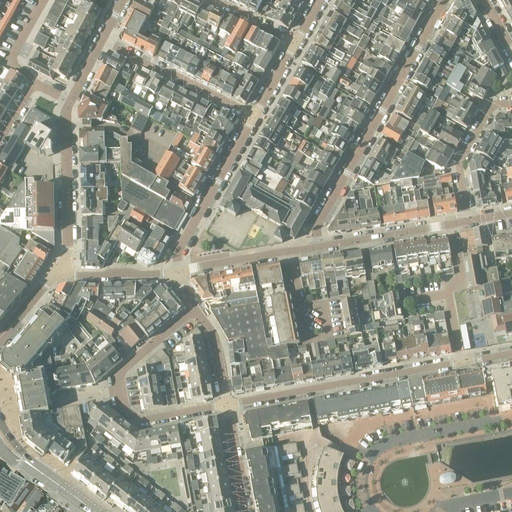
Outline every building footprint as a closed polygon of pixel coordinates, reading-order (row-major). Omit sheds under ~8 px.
[(9,9),(5,16),(11,19),(17,8),(11,5),(2,0),(0,0),(0,2),(0,3),(4,5),(3,6),(9,9)] [(14,0),(11,5),(17,8),(21,0),(14,0)] [(60,15),(62,11),(63,11),(66,6),(55,0),(50,10),(60,15)] [(159,11),(157,10),(138,0),(131,12),(148,21),(152,14),(156,16),(159,11)] [(137,0),(138,0),(157,10),(162,0),(161,0),(137,0)] [(176,27),(170,24),(167,30),(171,32),(177,35),(180,30),(183,25),(195,0),(185,0),(180,11),(183,13),(176,27)] [(196,0),(195,0),(183,25),(186,27),(191,17),(195,19),(203,4),(196,0)] [(240,0),(238,4),(248,9),(252,0),(240,0)] [(252,0),(248,9),(256,13),(263,0),(252,0)] [(298,13),(302,4),(294,0),(284,0),(282,4),(298,13)] [(351,0),(337,0),(337,2),(363,17),(365,13),(354,6),(356,3),(351,0)] [(383,0),(382,0),(370,0),(373,1),(373,0),(374,0),(370,8),(377,11),(381,4),(383,0)] [(394,0),(398,2),(421,15),(427,5),(417,0),(410,0),(410,2),(406,0),(394,0)] [(459,0),(453,10),(469,18),(473,20),(476,15),(467,0),(459,0)] [(511,0),(498,0),(507,15),(511,11),(511,0)] [(370,24),(371,21),(365,18),(363,17),(337,2),(333,9),(348,18),(350,15),(361,21),(363,21),(360,27),(367,30),(370,24)] [(421,15),(398,2),(396,7),(404,12),(402,16),(416,25),(421,15)] [(166,11),(165,14),(167,16),(173,19),(175,16),(179,7),(171,3),(166,11)] [(293,21),(298,13),(282,4),(280,3),(278,7),(280,8),(278,12),(293,21)] [(79,7),(77,11),(96,21),(101,11),(86,4),(84,9),(79,7)] [(375,14),(378,16),(382,18),(387,8),(386,8),(381,4),(377,11),(375,14)] [(205,5),(195,24),(205,29),(215,10),(205,5)] [(375,14),(377,11),(370,8),(370,9),(365,18),(371,21),(375,14)] [(205,29),(202,34),(207,37),(210,32),(215,35),(225,15),(215,10),(205,29)] [(453,10),(449,17),(476,32),(480,25),(475,22),(472,28),(469,27),(471,25),(467,22),(469,18),(453,10)] [(91,31),(96,21),(77,11),(74,16),(79,19),(76,23),(91,31)] [(293,21),(278,12),(276,11),(273,16),(268,14),(266,18),(273,21),(288,30),(293,21)] [(150,22),(148,21),(131,12),(122,30),(125,31),(121,38),(122,41),(141,51),(145,41),(141,39),(150,22)] [(331,12),(326,20),(346,32),(359,39),(361,35),(356,31),(345,24),(347,21),(331,12)] [(48,14),(46,20),(56,25),(59,20),(48,14)] [(391,15),(388,21),(411,34),(416,25),(402,16),(399,20),(391,15)] [(0,26),(5,29),(11,19),(5,16),(0,25),(0,26)] [(160,22),(158,26),(162,27),(161,28),(163,28),(167,30),(170,24),(173,19),(167,16),(164,24),(160,22)] [(224,39),(220,47),(224,50),(231,37),(239,22),(228,16),(220,32),(227,36),(225,40),(224,39)] [(391,36),(405,44),(411,34),(388,21),(382,18),(378,16),(373,23),(377,26),(379,22),(394,30),(391,36)] [(472,39),(476,32),(449,17),(446,24),(461,33),(463,29),(469,32),(467,36),(472,39)] [(53,30),(56,25),(46,20),(43,25),(53,30)] [(345,33),(346,32),(326,20),(322,28),(341,39),(350,44),(357,48),(357,47),(359,44),(346,36),(346,37),(340,34),(341,32),(344,33),(345,33)] [(239,22),(231,37),(242,42),(249,27),(239,22)] [(69,26),(67,31),(86,40),(91,31),(76,23),(74,28),(69,26)] [(376,27),(370,24),(367,30),(364,35),(369,39),(370,38),(368,37),(370,32),(373,34),(376,27)] [(468,46),(472,39),(467,36),(465,38),(459,35),(461,33),(446,24),(442,31),(468,46)] [(322,28),(317,36),(333,45),(337,47),(341,39),(322,28)] [(252,29),(244,45),(251,49),(252,46),(255,48),(273,57),(280,44),(267,36),(252,29)] [(167,30),(165,34),(169,36),(169,37),(176,41),(179,36),(177,35),(171,32),(167,30)] [(180,30),(177,35),(179,36),(185,39),(188,34),(180,30)] [(489,41),(484,30),(476,34),(472,42),(474,46),(472,47),(473,50),(474,52),(476,51),(475,49),(489,41)] [(81,50),(86,40),(67,31),(66,33),(63,32),(59,39),(62,40),(81,50)] [(464,53),(465,51),(468,46),(442,31),(438,38),(453,47),(455,43),(461,47),(459,50),(464,53)] [(38,34),(36,39),(46,44),(49,39),(38,34)] [(144,52),(153,57),(162,39),(153,34),(144,52)] [(188,34),(185,39),(186,40),(193,44),(197,45),(199,40),(188,34)] [(364,35),(359,44),(357,47),(365,52),(367,48),(365,47),(369,39),(364,35)] [(374,41),(376,42),(399,55),(404,45),(390,37),(387,41),(377,35),(374,41)] [(179,36),(176,41),(183,45),(186,40),(185,39),(179,36)] [(332,49),(333,45),(317,36),(313,45),(328,53),(341,61),(344,56),(332,49)] [(224,50),(220,58),(222,58),(222,59),(226,61),(229,62),(233,64),(235,60),(227,55),(229,51),(235,54),(242,42),(231,37),(224,50)] [(460,61),(463,55),(464,53),(459,50),(458,53),(455,52),(452,50),(453,47),(438,38),(434,45),(453,56),(456,57),(455,58),(460,61)] [(33,44),(38,47),(44,50),(46,44),(36,39),(33,44)] [(62,40),(57,50),(76,60),(81,50),(62,40)] [(167,40),(157,59),(165,63),(173,47),(169,45),(171,41),(167,40)] [(186,40),(183,45),(191,48),(193,44),(186,40)] [(199,40),(197,45),(200,47),(208,51),(208,52),(211,46),(199,40)] [(464,56),(472,60),(476,63),(496,52),(489,41),(475,49),(476,51),(474,52),(473,50),(469,54),(464,56)] [(393,65),(399,55),(376,42),(373,48),(381,53),(379,57),(393,65)] [(193,44),(191,48),(198,52),(200,47),(197,45),(193,44)] [(348,53),(352,56),(357,48),(350,44),(349,46),(351,48),(348,53)] [(173,47),(165,63),(172,67),(182,47),(178,45),(176,49),(173,47)] [(182,47),(172,67),(179,71),(187,55),(184,53),(186,49),(182,47)] [(195,59),(187,74),(194,78),(202,62),(205,56),(208,51),(200,47),(198,52),(202,54),(198,61),(195,59)] [(329,67),(333,69),(335,70),(336,68),(333,66),(334,64),(325,59),(327,55),(312,47),(307,54),(327,65),(330,67),(329,67)] [(365,52),(357,47),(357,48),(352,56),(350,59),(356,62),(358,58),(362,60),(365,56),(361,53),(363,51),(365,52)] [(455,68),(457,65),(460,61),(455,58),(453,62),(448,59),(450,56),(433,47),(429,54),(444,63),(449,65),(450,62),(456,66),(455,68)] [(253,66),(250,71),(262,77),(273,57),(255,48),(252,55),(258,58),(254,66),(253,66)] [(71,69),(76,60),(57,50),(55,55),(59,57),(57,61),(51,59),(71,69)] [(202,62),(194,78),(201,82),(209,66),(206,64),(209,58),(212,60),(215,55),(208,52),(208,51),(205,56),(202,62)] [(36,61),(40,54),(36,52),(32,59),(36,61)] [(497,70),(499,72),(503,69),(502,67),(503,65),(496,52),(476,63),(484,67),(489,64),(494,72),(497,70)] [(103,67),(119,75),(129,81),(132,77),(121,71),(126,61),(112,53),(110,54),(103,67)] [(187,55),(179,71),(187,74),(195,59),(197,55),(193,53),(191,57),(187,55)] [(347,65),(350,59),(352,56),(348,53),(343,63),(347,65)] [(235,60),(233,64),(237,66),(244,70),(249,60),(238,54),(235,60)] [(321,75),(327,65),(307,54),(302,64),(321,75)] [(425,61),(451,76),(455,68),(450,65),(448,69),(443,66),(444,63),(429,54),(425,61)] [(215,55),(212,60),(220,63),(222,59),(222,58),(220,58),(219,57),(215,55)] [(465,72),(472,76),(491,87),(497,76),(482,68),(480,72),(470,67),(468,66),(472,60),(464,56),(463,55),(460,61),(457,65),(466,70),(465,72)] [(66,79),(71,69),(51,59),(46,68),(31,61),(28,67),(52,80),(55,74),(66,79)] [(222,59),(220,63),(227,67),(229,62),(226,61),(222,59)] [(351,72),(356,62),(350,59),(347,65),(345,69),(351,72)] [(362,66),(385,79),(391,69),(377,60),(374,65),(365,60),(362,66)] [(442,80),(447,83),(451,76),(425,61),(421,68),(436,77),(438,73),(446,78),(444,81),(442,80)] [(209,66),(201,82),(208,85),(216,70),(213,68),(215,64),(211,62),(209,66)] [(229,62),(227,67),(234,71),(237,66),(233,64),(229,62)] [(337,71),(342,74),(345,69),(347,65),(343,63),(341,62),(337,71)] [(457,65),(455,68),(451,76),(447,83),(446,85),(451,88),(460,93),(464,86),(459,83),(465,72),(466,70),(457,65)] [(237,66),(234,71),(246,77),(249,72),(247,72),(244,70),(237,66)] [(368,76),(366,80),(380,88),(385,79),(362,66),(359,71),(368,76)] [(115,83),(119,75),(103,67),(95,82),(122,95),(123,93),(125,89),(115,83)] [(216,70),(208,85),(216,89),(226,70),(222,68),(220,72),(216,70)] [(439,87),(443,90),(446,85),(447,83),(442,80),(439,85),(438,84),(439,82),(435,79),(436,77),(421,68),(417,75),(437,86),(439,87)] [(142,69),(134,85),(144,90),(152,74),(142,69)] [(336,86),(342,75),(342,74),(337,71),(335,70),(333,69),(327,81),(336,86)] [(345,69),(342,74),(342,75),(348,79),(351,72),(345,69)] [(504,69),(503,69),(499,72),(502,78),(501,78),(502,79),(508,75),(507,75),(504,69)] [(226,70),(216,89),(223,93),(231,77),(227,75),(229,71),(226,70)] [(299,70),(293,79),(308,88),(314,78),(299,70)] [(1,80),(19,91),(25,80),(12,71),(10,71),(4,81),(2,80),(1,80)] [(246,77),(234,99),(246,105),(261,79),(249,72),(246,77)] [(231,77),(223,93),(232,97),(241,79),(241,77),(233,73),(231,77)] [(138,101),(143,103),(147,95),(149,92),(155,95),(162,80),(152,74),(144,90),(138,101)] [(435,90),(437,86),(417,75),(413,82),(428,91),(430,87),(435,90)] [(483,101),(491,87),(472,76),(465,88),(469,90),(467,92),(483,101)] [(358,94),(356,98),(370,107),(375,97),(352,84),(342,78),(337,88),(339,89),(342,85),(358,94)] [(19,91),(1,80),(0,79),(0,84),(1,85),(0,87),(0,93),(12,101),(19,91)] [(288,88),(310,100),(313,96),(317,99),(326,104),(328,99),(319,94),(308,88),(293,79),(288,88)] [(355,79),(352,84),(375,97),(380,88),(366,80),(364,84),(355,79)] [(319,94),(328,99),(329,98),(334,89),(336,86),(327,81),(319,94)] [(167,107),(177,87),(167,82),(157,102),(167,107)] [(88,96),(109,107),(111,104),(105,100),(110,92),(94,84),(88,96)] [(443,104),(451,88),(446,85),(443,90),(438,99),(437,101),(443,104)] [(410,87),(405,96),(421,105),(424,98),(431,102),(433,98),(426,95),(410,87)] [(438,99),(443,90),(439,87),(433,96),(438,99)] [(164,116),(164,117),(160,124),(171,129),(174,123),(189,93),(179,88),(171,104),(177,107),(172,115),(172,116),(171,118),(171,119),(170,120),(167,119),(168,118),(164,116)] [(288,88),(283,97),(298,105),(301,100),(308,105),(310,100),(288,88)] [(329,98),(335,102),(340,93),(334,89),(329,98)] [(0,93),(0,106),(6,111),(12,101),(0,93)] [(130,109),(133,110),(138,102),(138,101),(123,93),(122,95),(120,99),(118,103),(130,109)] [(183,120),(183,119),(187,112),(191,114),(199,99),(189,93),(174,123),(171,129),(178,133),(182,135),(185,128),(179,125),(182,119),(183,120)] [(83,129),(92,128),(91,122),(96,122),(101,124),(103,122),(104,122),(115,124),(116,119),(109,115),(106,116),(105,116),(106,113),(109,107),(88,96),(80,111),(80,112),(80,121),(83,121),(83,129)] [(417,111),(421,105),(405,96),(401,104),(416,113),(417,111)] [(330,111),(335,102),(329,98),(328,99),(326,104),(324,107),(330,111)] [(445,105),(448,107),(472,120),(478,110),(462,101),(460,105),(449,99),(445,105)] [(182,135),(184,136),(189,138),(191,140),(196,133),(200,126),(202,121),(211,105),(201,100),(193,115),(198,117),(191,131),(185,128),(182,135)] [(281,100),(276,109),(293,119),(298,110),(281,100)] [(346,101),(343,106),(364,118),(369,108),(354,100),(352,104),(346,101)] [(437,101),(431,111),(440,117),(440,116),(437,114),(443,104),(437,101)] [(138,102),(133,110),(139,114),(148,118),(153,110),(138,102)] [(316,104),(310,114),(315,116),(320,106),(316,104)] [(415,115),(420,118),(422,114),(417,111),(416,113),(401,104),(395,113),(411,122),(415,115)] [(209,113),(233,127),(238,118),(222,111),(220,114),(215,111),(217,108),(213,106),(209,113)] [(358,127),(364,118),(343,106),(338,115),(358,127)] [(324,107),(319,116),(325,120),(330,111),(324,107)] [(467,129),(472,120),(448,107),(445,112),(454,116),(451,120),(467,129)] [(32,108),(25,120),(29,122),(36,111),(32,108)] [(293,119),(276,109),(272,117),(272,120),(292,131),(298,121),(293,119)] [(25,146),(37,126),(38,126),(37,126),(42,129),(49,118),(36,111),(29,122),(25,120),(22,125),(20,124),(0,157),(0,165),(8,171),(13,174),(18,167),(14,165),(25,146)] [(149,119),(160,124),(164,117),(152,111),(149,119)] [(431,111),(422,128),(420,132),(455,151),(463,136),(446,126),(440,136),(435,133),(435,132),(432,131),(440,117),(431,111)] [(216,122),(214,125),(229,134),(233,127),(209,113),(207,117),(216,122)] [(496,117),(489,130),(495,133),(510,134),(510,130),(511,130),(511,113),(506,114),(506,117),(496,117)] [(141,134),(149,119),(148,118),(139,114),(131,128),(141,134)] [(341,124),(339,128),(353,136),(358,127),(338,115),(335,120),(341,124)] [(319,130),(325,120),(319,116),(316,120),(314,124),(313,127),(319,130)] [(394,116),(388,126),(415,141),(417,137),(420,132),(422,128),(416,124),(412,131),(414,133),(413,134),(406,130),(409,124),(394,116)] [(202,121),(200,126),(226,141),(229,134),(214,125),(212,128),(206,125),(207,124),(202,121)] [(269,121),(264,130),(281,140),(286,130),(269,121)] [(311,129),(313,127),(314,124),(309,121),(306,126),(311,129)] [(332,135),(348,145),(353,136),(339,128),(332,124),(329,130),(323,127),(320,131),(331,137),(332,135)] [(38,126),(37,126),(25,146),(26,146),(40,154),(40,155),(41,155),(52,155),(52,145),(48,142),(53,135),(52,135),(42,129),(37,126),(38,126)] [(226,141),(200,126),(196,133),(199,135),(201,132),(208,135),(206,139),(222,148),(226,141)] [(408,154),(414,142),(415,141),(388,126),(383,136),(398,145),(401,139),(407,143),(402,151),(407,154),(408,154)] [(314,138),(317,131),(312,128),(308,135),(314,138)] [(84,151),(105,151),(104,130),(80,131),(80,140),(83,140),(84,151)] [(108,136),(120,142),(120,137),(108,130),(108,136)] [(276,148),(281,140),(264,130),(259,139),(276,148)] [(171,146),(174,147),(176,149),(184,136),(182,135),(178,133),(171,146)] [(200,135),(199,135),(196,133),(191,140),(191,141),(196,144),(196,143),(195,142),(197,139),(198,140),(200,135)] [(487,134),(482,144),(506,157),(508,158),(508,160),(511,160),(511,157),(511,147),(511,140),(511,141),(511,151),(508,151),(501,148),(504,143),(487,134)] [(81,151),(81,165),(121,164),(122,175),(132,181),(139,169),(142,163),(132,158),(132,146),(128,146),(128,140),(121,140),(120,137),(120,142),(121,150),(105,151),(84,151),(81,151)] [(415,141),(414,142),(428,150),(449,162),(454,153),(437,143),(434,147),(417,137),(415,141)] [(323,138),(321,142),(321,143),(327,146),(327,147),(333,151),(334,150),(343,155),(347,146),(333,138),(331,142),(323,138)] [(222,148),(206,139),(204,143),(200,141),(198,144),(217,155),(222,148)] [(253,149),(267,156),(270,151),(274,153),(283,158),(280,164),(281,165),(289,169),(292,162),(294,159),(289,156),(276,148),(259,139),(253,149)] [(196,144),(191,141),(188,147),(198,153),(196,157),(211,166),(216,157),(195,145),(196,144)] [(380,141),(375,150),(401,165),(402,164),(407,154),(402,151),(398,159),(394,157),(398,151),(380,141)] [(298,152),(303,155),(308,158),(311,154),(307,152),(310,146),(304,143),(298,152)] [(326,150),(324,154),(338,162),(343,155),(334,150),(333,151),(327,147),(327,146),(321,143),(319,146),(326,150)] [(505,159),(506,157),(482,144),(476,153),(493,163),(496,158),(502,161),(503,158),(505,159)] [(187,162),(189,158),(194,161),(191,165),(207,173),(211,166),(196,157),(191,155),(190,157),(176,149),(174,147),(171,153),(187,162)] [(247,159),(267,170),(273,160),(267,156),(253,149),(247,159)] [(338,162),(324,154),(315,149),(313,153),(322,159),(320,163),(333,171),(338,162)] [(391,171),(391,172),(396,174),(401,165),(375,150),(370,159),(383,166),(385,162),(394,167),(391,171)] [(449,162),(428,150),(423,160),(441,170),(444,169),(449,162)] [(296,155),(294,159),(292,162),(298,165),(303,155),(298,152),(296,155)] [(168,181),(171,177),(174,172),(179,162),(180,160),(167,153),(154,177),(158,179),(169,185),(174,188),(176,186),(168,181)] [(396,174),(391,184),(400,182),(412,180),(419,179),(425,163),(418,160),(408,154),(407,154),(402,164),(401,165),(396,174)] [(469,166),(471,175),(482,173),(484,180),(489,179),(488,178),(493,177),(492,175),(489,176),(485,174),(487,170),(492,173),(495,168),(474,157),(469,166)] [(283,179),(269,172),(267,170),(247,159),(241,170),(256,178),(257,177),(260,172),(267,176),(266,178),(271,181),(269,184),(265,182),(263,185),(276,192),(282,181),(283,179)] [(369,160),(363,170),(389,184),(391,184),(396,174),(391,172),(389,176),(380,171),(382,168),(369,160)] [(179,162),(174,172),(199,187),(205,177),(191,168),(187,174),(181,170),(184,165),(179,162)] [(292,162),(289,169),(287,171),(291,174),(295,167),(310,176),(307,181),(322,190),(327,182),(306,170),(298,165),(292,162)] [(308,166),(306,170),(327,182),(333,172),(316,163),(313,163),(311,167),(308,166)] [(0,184),(0,185),(8,171),(0,165),(0,184)] [(289,169),(281,165),(277,172),(271,168),(269,172),(283,179),(287,171),(289,169)] [(471,175),(474,192),(491,189),(489,183),(501,181),(500,177),(507,176),(509,185),(503,186),(507,203),(511,202),(511,173),(511,168),(507,169),(502,170),(500,176),(493,177),(488,178),(489,179),(484,180),(482,173),(471,175)] [(105,169),(81,169),(81,190),(105,189),(105,169)] [(132,181),(150,192),(158,179),(154,177),(139,169),(132,181)] [(363,170),(358,178),(372,186),(374,181),(379,184),(379,186),(389,184),(363,170)] [(291,174),(287,171),(283,179),(282,181),(288,184),(291,186),(316,201),(321,192),(308,184),(306,188),(298,184),(297,186),(287,180),(291,174)] [(194,197),(199,187),(174,172),(171,177),(181,183),(179,188),(194,197)] [(285,197),(276,192),(240,172),(220,208),(221,208),(221,211),(224,213),(227,212),(236,217),(237,215),(240,211),(239,210),(241,209),(240,208),(242,205),(255,212),(255,213),(268,220),(281,227),(279,230),(278,232),(277,232),(274,237),(275,237),(274,239),(282,243),(286,238),(288,237),(294,240),(310,212),(285,197)] [(150,192),(132,181),(122,175),(123,201),(128,205),(135,209),(150,218),(174,231),(185,213),(185,212),(170,203),(166,201),(150,192)] [(451,175),(439,177),(441,184),(452,182),(451,175)] [(422,178),(423,186),(424,191),(435,189),(437,199),(432,199),(435,217),(446,215),(442,190),(441,184),(439,177),(435,178),(435,176),(422,178)] [(416,187),(423,186),(422,178),(419,179),(412,180),(413,188),(414,189),(416,189),(416,187)] [(17,191),(14,196),(8,206),(5,210),(54,209),(53,187),(34,187),(34,180),(24,179),(21,184),(17,191)] [(169,185),(158,179),(150,192),(166,201),(170,194),(166,191),(169,185)] [(400,182),(401,190),(413,188),(412,180),(400,182)] [(283,192),(288,184),(282,181),(276,192),(285,197),(287,195),(283,192)] [(6,204),(8,206),(14,196),(4,191),(5,190),(0,186),(0,184),(0,185),(0,184),(0,192),(9,198),(6,204)] [(311,210),(316,201),(291,186),(289,192),(299,197),(296,202),(311,210)] [(382,210),(384,225),(395,224),(390,189),(389,186),(376,188),(377,191),(382,190),(383,194),(385,194),(388,209),(382,210)] [(5,190),(4,191),(14,196),(17,191),(11,188),(9,192),(5,190)] [(395,188),(390,189),(395,224),(407,222),(405,206),(399,207),(395,188)] [(81,190),(82,203),(102,202),(102,203),(103,203),(108,203),(108,189),(105,189),(81,190)] [(448,189),(442,190),(446,215),(457,213),(454,196),(449,197),(448,189)] [(491,194),(491,189),(474,192),(477,209),(497,205),(502,204),(500,193),(496,194),(495,193),(491,194)] [(365,199),(370,228),(381,226),(378,210),(374,211),(372,200),(371,200),(369,190),(364,191),(365,199)] [(414,191),(416,204),(419,220),(430,218),(427,202),(421,203),(419,191),(414,191)] [(407,222),(419,220),(416,204),(410,205),(408,192),(403,193),(405,206),(407,222)] [(344,205),(348,232),(359,230),(357,214),(356,210),(358,209),(357,201),(355,202),(353,193),(351,193),(344,205)] [(170,203),(185,212),(191,202),(175,194),(170,203)] [(361,213),(357,214),(359,230),(370,228),(365,199),(359,200),(361,213)] [(102,202),(82,203),(82,217),(103,217),(103,203),(102,203),(102,202)] [(119,209),(118,211),(123,214),(128,205),(123,202),(118,209),(119,209)] [(120,218),(118,221),(123,224),(125,222),(127,223),(130,218),(135,209),(128,205),(123,214),(120,218)] [(338,234),(348,232),(344,205),(337,217),(328,232),(329,235),(338,233),(338,234)] [(0,225),(19,230),(22,230),(28,231),(30,232),(54,232),(54,209),(5,210),(0,219),(0,225)] [(135,209),(130,218),(141,225),(143,221),(147,224),(150,218),(135,209)] [(120,218),(108,219),(109,233),(111,233),(118,221),(120,218)] [(103,219),(82,219),(82,232),(99,232),(99,230),(100,230),(100,226),(103,226),(103,219)] [(123,224),(120,230),(133,237),(126,249),(136,255),(136,254),(139,249),(147,236),(127,223),(125,222),(123,224)] [(18,256),(22,249),(23,249),(16,244),(19,230),(15,236),(0,226),(0,262),(10,268),(6,274),(7,274),(18,257),(16,256),(17,255),(18,256)] [(155,232),(150,240),(164,248),(171,237),(153,226),(151,230),(155,232)] [(119,229),(108,246),(113,249),(117,243),(126,249),(133,237),(120,230),(119,229)] [(484,229),(473,231),(483,288),(499,285),(498,280),(496,264),(487,266),(485,256),(483,256),(482,248),(487,247),(484,229)] [(22,249),(25,251),(33,256),(34,256),(45,262),(53,250),(34,238),(31,242),(30,241),(27,246),(20,241),(21,235),(22,230),(19,230),(16,244),(23,249),(22,249)] [(459,233),(461,240),(467,239),(470,259),(464,260),(469,290),(483,288),(473,231),(466,233),(466,232),(459,233)] [(54,247),(54,232),(30,232),(54,247)] [(99,232),(82,232),(82,243),(99,243),(99,232)] [(451,260),(451,257),(447,238),(437,239),(440,259),(446,258),(446,261),(451,260)] [(505,238),(492,240),(495,260),(508,258),(505,238)] [(418,260),(429,258),(426,241),(426,239),(415,241),(418,260)] [(441,263),(440,259),(437,239),(426,241),(429,258),(429,261),(435,259),(436,264),(441,263)] [(150,240),(144,252),(158,260),(164,248),(150,240)] [(415,241),(404,243),(408,262),(408,265),(419,263),(418,260),(415,241)] [(99,243),(82,243),(82,253),(90,253),(90,249),(99,249),(99,243)] [(397,264),(408,262),(404,243),(393,245),(397,264)] [(102,249),(97,257),(105,262),(113,249),(108,246),(105,244),(102,249)] [(391,248),(369,251),(372,269),(394,265),(391,248)] [(90,253),(82,253),(82,269),(99,269),(99,268),(103,268),(105,262),(97,257),(102,249),(99,249),(90,249),(90,253)] [(138,255),(135,261),(147,268),(154,266),(158,260),(144,252),(139,249),(136,254),(138,255)] [(37,275),(45,262),(34,256),(33,256),(25,251),(18,263),(37,275)] [(331,255),(335,273),(338,273),(341,275),(343,276),(344,276),(346,276),(346,279),(347,279),(343,256),(343,253),(331,255)] [(361,253),(343,256),(347,279),(352,278),(354,279),(359,278),(360,276),(365,275),(361,253)] [(337,286),(335,273),(331,255),(321,257),(324,274),(329,273),(331,287),(337,286)] [(321,257),(311,259),(315,282),(319,281),(320,289),(326,288),(324,274),(321,257)] [(311,259),(299,261),(302,277),(308,276),(310,290),(317,289),(315,282),(311,259)] [(30,286),(37,275),(18,263),(15,268),(17,270),(14,275),(30,286)] [(260,312),(265,334),(268,350),(287,346),(293,345),(300,344),(298,336),(290,296),(286,297),(280,265),(257,269),(257,270),(257,273),(253,273),(260,312)] [(228,318),(234,317),(237,317),(238,322),(246,320),(245,315),(260,312),(253,273),(252,269),(210,277),(214,300),(214,301),(205,302),(205,303),(211,312),(226,310),(228,318)] [(425,280),(432,278),(432,274),(429,275),(428,271),(423,272),(425,280)] [(0,313),(5,316),(5,315),(27,289),(26,289),(26,288),(6,276),(6,275),(0,282),(0,313)] [(190,283),(203,301),(214,300),(210,277),(192,280),(190,283)] [(368,290),(369,294),(369,298),(375,297),(376,296),(374,281),(367,283),(368,290)] [(135,284),(135,303),(138,303),(134,307),(136,309),(140,305),(143,301),(146,299),(148,296),(151,293),(159,285),(157,282),(135,284)] [(156,300),(159,303),(162,306),(166,301),(163,299),(171,292),(164,283),(158,289),(154,293),(158,298),(156,300)] [(511,283),(510,283),(499,285),(483,288),(486,303),(481,304),(484,319),(491,318),(494,334),(506,332),(506,336),(511,335),(511,283)] [(135,284),(126,285),(126,302),(132,302),(132,303),(135,303),(135,284)] [(103,285),(104,297),(104,300),(109,300),(109,303),(114,303),(114,285),(103,285)] [(119,300),(124,300),(124,285),(114,285),(114,303),(119,303),(119,300)] [(49,307),(61,313),(75,286),(59,288),(49,307)] [(84,310),(84,308),(85,309),(88,303),(79,298),(86,286),(75,286),(61,313),(71,318),(77,322),(81,315),(81,316),(84,310)] [(88,303),(85,309),(89,311),(93,304),(89,302),(89,296),(97,297),(99,286),(86,286),(79,298),(88,303)] [(168,311),(166,313),(172,319),(185,308),(171,292),(163,299),(166,301),(162,306),(168,311)] [(380,308),(380,310),(401,306),(399,294),(383,297),(384,301),(381,305),(380,306),(380,308)] [(341,302),(344,316),(363,313),(362,311),(362,310),(361,308),(359,307),(356,305),(355,300),(341,302)] [(92,311),(98,316),(104,307),(97,302),(92,311)] [(168,311),(162,306),(159,303),(158,304),(151,310),(164,325),(171,319),(171,320),(172,319),(166,313),(168,311)] [(98,316),(104,320),(113,307),(109,305),(106,308),(104,307),(98,316)] [(20,407),(21,416),(21,418),(22,417),(22,418),(26,441),(44,455),(48,451),(65,429),(62,410),(49,412),(47,403),(46,396),(53,395),(56,391),(53,372),(48,345),(67,322),(71,318),(61,313),(49,307),(47,306),(44,309),(41,313),(40,313),(40,314),(24,333),(23,333),(24,333),(8,352),(7,352),(7,353),(1,360),(2,366),(9,372),(8,372),(9,373),(9,372),(11,374),(13,382),(15,381),(17,393),(16,393),(17,393),(20,407)] [(117,315),(120,318),(126,310),(121,306),(116,314),(117,315)] [(403,319),(401,306),(380,310),(381,312),(382,314),(383,315),(387,317),(387,321),(403,319)] [(111,325),(117,315),(116,316),(111,312),(114,308),(113,307),(104,320),(111,325)] [(143,317),(156,332),(164,325),(151,310),(143,317)] [(97,331),(106,342),(110,347),(115,342),(111,337),(116,330),(120,335),(131,348),(143,339),(127,319),(128,317),(123,314),(120,318),(117,316),(111,325),(92,312),(91,314),(87,319),(87,320),(94,324),(93,326),(97,331)] [(346,331),(349,330),(350,336),(361,334),(359,323),(362,320),(362,318),(363,317),(363,315),(363,313),(344,316),(346,331)] [(434,323),(445,321),(444,313),(433,315),(434,319),(434,323)] [(149,338),(156,332),(143,317),(136,323),(135,323),(149,339),(149,338)] [(185,351),(203,348),(201,333),(196,328),(181,341),(182,345),(184,345),(185,351)] [(99,334),(97,331),(90,337),(93,340),(99,334)] [(414,333),(415,338),(419,357),(426,356),(426,357),(429,356),(430,356),(426,338),(427,338),(426,336),(420,337),(419,332),(414,333)] [(440,356),(451,354),(448,334),(437,336),(440,356)] [(437,336),(427,338),(426,338),(430,356),(429,356),(429,358),(440,356),(437,336)] [(388,343),(383,344),(381,344),(383,352),(384,352),(387,363),(397,361),(394,342),(393,337),(387,338),(388,343)] [(408,359),(419,357),(415,338),(404,340),(408,359)] [(394,342),(397,361),(408,359),(404,340),(394,342)] [(229,344),(230,354),(239,354),(245,354),(244,341),(229,344)] [(336,348),(335,341),(327,342),(328,347),(329,349),(336,348)] [(110,347),(106,342),(98,348),(102,353),(101,353),(114,368),(123,361),(110,347)] [(352,350),(356,371),(383,366),(380,355),(365,357),(364,350),(363,344),(357,346),(358,349),(352,350)] [(307,352),(306,346),(306,345),(297,347),(298,354),(307,352)] [(278,386),(294,383),(290,361),(288,350),(287,346),(268,350),(269,358),(270,360),(273,360),(278,386)] [(379,347),(364,350),(365,357),(380,355),(379,347)] [(185,362),(205,358),(203,348),(185,351),(186,357),(184,358),(177,359),(178,363),(185,362)] [(161,350),(156,354),(166,365),(170,364),(169,359),(161,350)] [(340,359),(344,376),(354,374),(350,355),(350,352),(340,354),(340,356),(340,359)] [(101,353),(93,360),(106,375),(114,368),(101,353)] [(139,381),(160,377),(159,373),(157,373),(156,367),(165,365),(166,365),(156,354),(146,363),(147,368),(137,370),(139,381)] [(248,354),(245,354),(239,354),(230,354),(231,366),(250,362),(248,354)] [(330,356),(331,361),(334,377),(344,376),(340,359),(336,360),(335,355),(330,356)] [(320,360),(324,379),(334,377),(331,361),(325,362),(324,356),(320,357),(320,360)] [(188,366),(189,371),(207,368),(205,358),(185,362),(185,366),(188,366)] [(306,365),(301,366),(304,383),(314,381),(311,364),(310,358),(305,359),(306,365)] [(93,360),(87,366),(96,384),(106,375),(93,360)] [(263,373),(266,388),(278,386),(273,360),(270,360),(266,361),(268,372),(263,373)] [(296,360),(290,361),(294,383),(295,385),(304,383),(301,366),(297,366),(296,360)] [(316,363),(311,364),(314,381),(324,379),(320,360),(318,361),(316,362),(316,363)] [(255,374),(251,375),(254,390),(264,389),(259,363),(249,364),(250,368),(254,368),(255,374)] [(511,364),(482,370),(485,386),(493,385),(497,402),(493,403),(495,412),(499,411),(499,412),(511,409),(511,364)] [(244,392),(254,390),(251,375),(247,376),(245,365),(241,366),(242,377),(244,392)] [(81,387),(96,384),(87,366),(77,367),(81,387)] [(233,394),(244,392),(242,377),(241,366),(239,366),(240,377),(237,378),(235,367),(231,368),(233,394)] [(70,389),(81,387),(77,367),(67,369),(70,389)] [(209,378),(207,368),(189,371),(190,377),(188,378),(188,382),(209,378)] [(70,389),(67,369),(53,372),(56,391),(70,389)] [(482,370),(458,375),(462,399),(486,394),(485,386),(482,370)] [(426,405),(462,399),(458,375),(458,373),(422,380),(426,405)] [(160,380),(160,377),(139,381),(141,391),(159,387),(158,381),(160,380)] [(211,388),(209,378),(188,382),(189,386),(191,386),(192,391),(211,388)] [(408,382),(413,408),(426,405),(422,380),(408,382)] [(318,426),(413,408),(408,382),(313,400),(318,426)] [(161,394),(159,387),(141,391),(143,401),(163,397),(163,393),(161,394)] [(180,405),(185,404),(203,400),(206,402),(208,400),(213,399),(211,388),(192,391),(183,392),(184,399),(179,400),(180,405)] [(163,397),(143,401),(145,411),(168,407),(166,396),(163,397)] [(268,410),(244,414),(246,427),(249,427),(251,439),(251,440),(252,440),(252,441),(253,441),(254,441),(262,440),(273,438),(313,430),(308,402),(306,403),(306,402),(305,402),(304,402),(303,403),(302,403),(272,409),(271,409),(270,409),(269,409),(268,409),(268,410)] [(98,424),(109,409),(102,403),(98,409),(92,404),(87,405),(89,413),(84,414),(84,415),(89,414),(92,416),(89,420),(92,422),(93,421),(98,424)] [(77,463),(87,449),(79,407),(62,410),(65,429),(48,451),(64,464),(70,457),(77,463)] [(104,432),(117,416),(109,409),(98,424),(104,429),(102,431),(104,432)] [(104,432),(113,439),(126,422),(117,416),(104,432)] [(198,423),(200,434),(219,430),(217,419),(211,420),(209,418),(202,419),(203,422),(198,423)] [(118,443),(121,445),(134,429),(126,422),(113,439),(114,437),(120,441),(118,443)] [(191,436),(200,434),(198,423),(181,426),(182,434),(186,433),(185,430),(190,429),(191,436)] [(178,426),(177,427),(167,428),(170,449),(174,448),(174,446),(181,445),(178,426)] [(170,449),(167,428),(157,430),(160,449),(166,447),(167,449),(170,449)] [(134,429),(121,445),(124,447),(125,446),(135,453),(140,433),(134,429)] [(160,449),(157,430),(147,432),(151,452),(154,452),(154,450),(160,449)] [(220,440),(219,430),(200,434),(202,440),(199,440),(200,444),(220,440)] [(140,433),(135,453),(140,452),(140,455),(146,454),(148,465),(153,464),(152,458),(151,458),(150,452),(151,452),(147,432),(140,433)] [(203,447),(204,454),(222,450),(220,440),(200,444),(201,448),(203,447)] [(254,498),(256,511),(304,511),(303,505),(290,507),(289,498),(295,496),(296,500),(304,499),(302,492),(300,493),(299,485),(287,487),(285,478),(293,476),(294,480),(302,479),(301,472),(298,472),(297,464),(283,467),(281,458),(293,455),(293,459),(301,458),(300,451),(298,452),(296,444),(273,448),(246,453),(246,454),(246,455),(245,455),(245,456),(246,457),(246,458),(247,458),(252,489),(252,490),(252,491),(252,492),(253,493),(253,494),(253,495),(253,496),(253,497),(254,498)] [(338,453),(336,452),(325,447),(320,461),(318,468),(316,482),(316,489),(318,502),(319,509),(320,511),(342,511),(341,508),(340,504),(339,498),(338,493),(337,487),(337,483),(338,477),(339,472),(340,466),(342,462),(344,456),(339,454),(338,453)] [(203,460),(204,464),(224,460),(222,450),(204,454),(205,460),(203,460)] [(74,472),(82,478),(95,462),(87,455),(74,472)] [(226,470),(224,460),(204,464),(206,474),(208,474),(226,470)] [(82,478),(90,485),(103,468),(95,462),(82,478)] [(0,501),(14,479),(15,476),(0,467),(0,501)] [(90,485),(98,491),(111,475),(103,468),(90,485)] [(207,480),(208,484),(228,480),(226,470),(208,474),(209,480),(207,480)] [(106,498),(109,494),(119,481),(111,475),(98,491),(106,498)] [(117,500),(130,483),(122,477),(119,481),(109,494),(117,500)] [(210,488),(212,494),(230,490),(228,480),(208,484),(208,488),(210,488)] [(30,486),(23,481),(21,482),(6,502),(6,505),(11,511),(12,511),(19,501),(30,486)] [(138,490),(130,483),(117,500),(125,506),(138,490)] [(40,494),(30,486),(19,501),(12,511),(27,511),(30,509),(29,508),(40,494)] [(125,506),(132,511),(133,511),(146,496),(138,490),(125,506)] [(232,501),(230,490),(212,494),(213,500),(211,501),(211,504),(232,501)] [(30,509),(33,511),(34,511),(42,511),(51,502),(40,494),(29,508),(30,509)] [(146,511),(154,502),(146,496),(133,511),(146,511)] [(214,508),(214,511),(227,511),(234,511),(232,501),(211,504),(212,508),(214,508)] [(159,511),(162,509),(154,502),(146,511),(159,511)]
